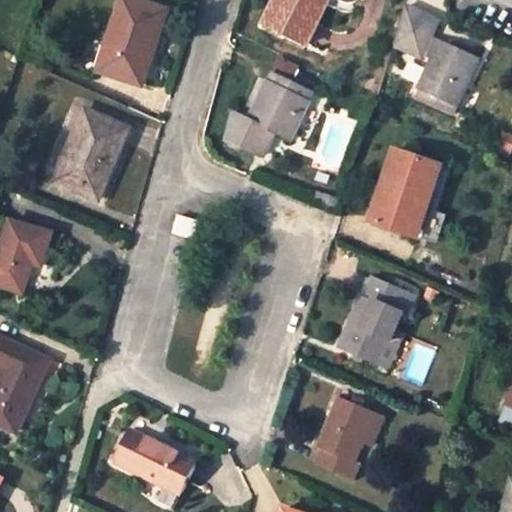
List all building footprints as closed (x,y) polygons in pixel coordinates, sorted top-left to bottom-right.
[(166,9),(136,0),(121,0),(100,70),(142,83),(166,9)] [(274,0),(263,23),(307,44),(327,4),(321,1),(321,0),(274,0)] [(441,97),(454,104),(463,85),(467,86),(479,59),(459,50),(431,37),(438,20),(405,5),(393,44),(421,56),(425,49),(435,54),(419,87),(423,90),(419,97),(437,105),(441,97)] [(274,68),(296,77),(301,65),(280,56),(274,68)] [(292,142),(311,102),(310,101),(314,93),(272,72),(268,81),(266,81),(247,121),(235,116),(224,140),(258,156),(265,140),(258,137),(262,128),(292,142)] [(463,85),(454,104),(458,106),(467,86),(463,85)] [(458,106),(454,104),(441,97),(437,105),(455,113),(458,106)] [(100,199),(130,128),(86,108),(54,179),(100,199)] [(442,166),(394,150),(370,221),(418,237),(442,166)] [(193,238),(197,221),(178,216),(174,232),(193,238)] [(54,234),(11,220),(0,255),(0,285),(23,293),(33,263),(44,267),(54,234)] [(340,348),(380,364),(395,330),(411,294),(372,276),(340,348)] [(404,333),(395,330),(380,364),(389,368),(404,333)] [(0,360),(8,364),(0,380),(0,423),(16,431),(49,361),(0,337),(0,360)] [(378,413),(338,397),(317,448),(322,449),(315,464),(355,481),(362,464),(357,462),(365,444),(378,413)] [(511,398),(502,423),(511,426),(511,398)] [(378,413),(365,444),(373,448),(386,416),(378,413)] [(183,495),(199,463),(129,430),(114,462),(183,495)]
